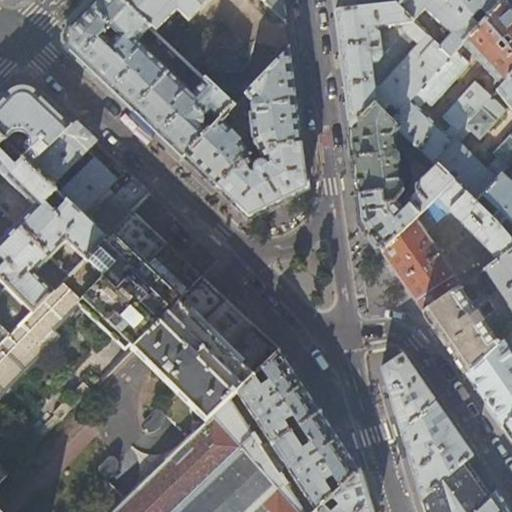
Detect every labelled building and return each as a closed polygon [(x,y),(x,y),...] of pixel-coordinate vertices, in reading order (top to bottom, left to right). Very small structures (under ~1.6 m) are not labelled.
[(220,121),(228,113),(234,107),(205,80),(192,94),(137,41),(149,28),(119,0),(99,0),(89,10),(68,32),(68,47),(128,105),(184,158),(211,130),(205,125),(204,119),(210,113),(219,122),(220,121)] [(119,0),(149,28),(155,34),(179,10),(189,20),(209,0),(119,0)] [(283,0),(262,0),(286,23),(283,0)] [(333,0),(335,13),(381,7),(380,0),(394,0),(399,6),(406,0),(333,0)] [(511,9),(504,0),(503,0),(449,58),(391,121),(400,130),(416,145),(421,151),(433,162),(491,98),(475,83),(443,118),(451,126),(445,133),(419,108),(426,101),(431,105),(468,64),(462,58),(465,55),(469,59),(473,55),(501,87),(511,75),(511,9)] [(406,0),(399,6),(397,8),(425,35),(429,31),(418,21),(417,17),(425,9),(452,35),(439,48),(449,58),(503,0),(406,0)] [(394,6),(381,7),(335,13),(342,72),(349,129),(373,104),(391,121),(449,58),(439,48),(425,35),(397,8),(394,6)] [(234,107),(228,113),(233,118),(244,107),(250,104),(250,112),(248,113),(250,137),(257,152),(301,145),(296,104),(290,49),(234,107)] [(511,75),(501,87),(498,91),(511,108),(511,131),(495,151),(509,166),(511,162),(511,75)] [(0,100),(0,137),(29,166),(72,126),(51,105),(37,92),(36,91),(33,89),(29,89),(27,88),(25,88),(22,89),(18,89),(15,90),(11,91),(9,92),(8,92),(0,100)] [(493,96),(491,98),(433,162),(454,182),(475,203),(481,196),(498,178),(458,141),(480,138),(506,109),(493,96)] [(400,130),(391,121),(373,104),(349,129),(354,162),(358,196),(381,194),(383,205),(393,204),(396,201),(404,191),(399,181),(397,166),(399,164),(398,156),(396,155),(393,137),(400,130)] [(220,121),(219,122),(211,130),(184,158),(200,172),(216,188),(247,157),(239,138),(220,121)] [(97,142),(76,122),(72,126),(29,166),(51,186),(97,142)] [(0,188),(1,187),(0,185),(0,172),(35,207),(17,225),(51,258),(66,242),(85,260),(105,239),(88,223),(58,194),(51,186),(29,166),(0,137),(0,188)] [(301,145),(257,152),(262,164),(261,163),(260,163),(259,163),(258,163),(256,164),(255,165),(254,166),(254,167),(253,168),(253,170),(247,157),(216,188),(233,203),(249,219),(307,190),(304,168),(301,145)] [(417,155),(421,151),(416,145),(405,157),(411,162),(417,155)] [(433,162),(421,151),(417,155),(432,170),(414,187),(414,192),(416,193),(408,200),(407,205),(403,209),(396,201),(393,204),(383,205),(381,194),(358,196),(359,210),(361,223),(372,238),(381,252),(437,198),(454,182),(433,162)] [(95,158),(58,194),(88,223),(133,177),(118,163),(114,167),(121,175),(117,180),(95,158)] [(511,183),(501,174),(498,178),(481,196),(498,210),(491,218),(500,226),(507,218),(511,222),(511,183)] [(150,193),(133,177),(88,223),(105,239),(131,213),(150,193)] [(475,203),(454,182),(437,198),(450,212),(497,261),(511,251),(511,240),(500,226),(491,218),(475,203)] [(426,236),(450,212),(437,198),(381,252),(404,286),(422,312),(458,288),(461,286),(426,236)] [(170,248),(131,213),(105,239),(85,260),(69,276),(54,292),(34,312),(0,346),(0,482),(8,474),(0,466),(0,399),(6,393),(2,389),(21,369),(26,373),(58,341),(52,335),(83,303),(132,350),(203,279),(170,248)] [(0,279),(34,312),(54,292),(35,273),(51,258),(17,225),(0,241),(0,279)] [(511,251),(497,261),(485,269),(511,309),(511,251)] [(472,279),(474,283),(484,277),(481,272),(472,279)] [(0,346),(34,312),(0,279),(0,346)] [(224,298),(203,279),(132,350),(204,424),(228,401),(236,393),(280,351),(266,338),(257,330),(224,298)] [(495,341),(458,288),(422,312),(445,344),(466,376),(501,343),(498,339),(495,341)] [(511,332),(501,343),(466,376),(483,400),(502,428),(511,419),(511,354),(506,345),(510,342),(511,344),(511,332)] [(301,382),(280,351),(236,393),(270,444),(259,444),(254,436),(252,436),(228,401),(204,424),(112,511),(301,511),(284,485),(285,484),(280,476),(284,465),(314,511),(315,511),(360,471),(339,440),(301,382)] [(392,405),(401,435),(437,404),(418,377),(403,355),(381,369),(392,405)] [(74,393),(82,400),(91,391),(84,384),(74,393)] [(36,434),(42,440),(73,409),(66,402),(53,414),(55,416),(36,434)] [(437,404),(401,435),(411,468),(422,503),(467,462),(473,456),(455,431),(437,404)] [(511,419),(502,428),(511,442),(511,419)] [(473,511),(491,496),(490,495),(479,479),(467,463),(467,462),(422,503),(424,511),(473,511)] [(372,511),(368,498),(360,471),(315,511),(372,511)] [(511,511),(509,509),(505,502),(497,491),(491,496),(473,511),(511,511)]
